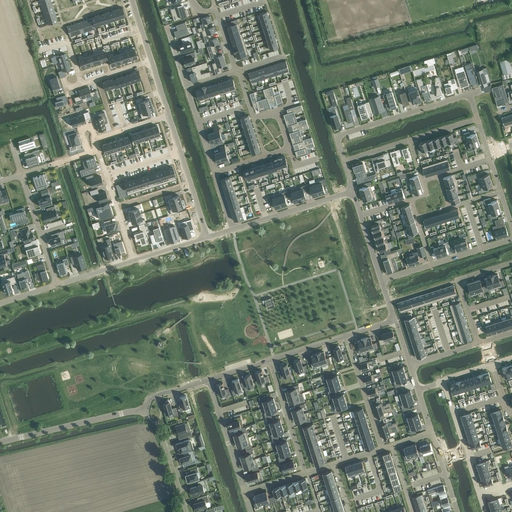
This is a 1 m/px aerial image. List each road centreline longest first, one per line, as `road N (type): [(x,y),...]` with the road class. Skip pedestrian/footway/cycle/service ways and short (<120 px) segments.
road 1 (residential): [(238,70),(253,117),(276,113),(289,148),(214,172)]
road 2 (residential): [(469,94),(341,134),(343,161)]
road 3 (unclassified): [(0,442),(142,411)]
road 4 (residential): [(465,451),(441,382),(492,364)]
road 5 (unclassified): [(353,191),(232,229)]
road 6 (residential): [(511,262),(459,280),(478,343)]
